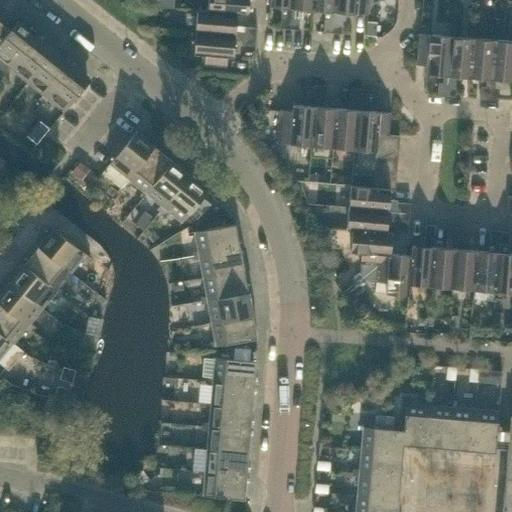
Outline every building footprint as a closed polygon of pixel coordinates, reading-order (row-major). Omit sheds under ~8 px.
[(248,0),(208,0),(208,11),(237,13),(237,14),(248,15),(248,0)] [(313,0),(291,0),(291,8),(313,10),(313,0)] [(334,11),(335,0),(313,0),(313,10),(334,11)] [(335,0),(334,11),(356,13),(367,13),(367,6),(367,0),(335,0)] [(208,11),(197,10),(195,32),(235,35),(237,14),(237,13),(208,11)] [(289,28),(290,15),(281,15),(280,28),(289,28)] [(298,29),(300,16),(290,15),(289,28),(298,29)] [(332,32),(333,19),(324,18),(323,31),(332,32)] [(341,33),(343,20),(333,19),(332,32),(341,33)] [(0,42),(10,30),(10,29),(0,21),(0,42)] [(10,30),(0,42),(0,75),(2,77),(4,74),(6,72),(36,35),(29,29),(26,32),(15,23),(10,29),(10,30)] [(256,36),(257,27),(244,26),(243,35),(256,36)] [(233,57),(235,35),(195,32),(193,53),(205,55),(204,65),(226,67),(227,56),(233,57)] [(451,36),(429,34),(418,33),(416,64),(426,65),(426,73),(448,75),(451,36)] [(40,44),(43,41),(36,35),(6,72),(9,74),(13,69),(28,81),(51,53),(40,44)] [(255,46),(256,36),(243,35),(242,45),(255,46)] [(470,77),(473,37),(451,36),(448,75),(470,77)] [(491,79),(494,39),(473,37),(470,77),(491,79)] [(511,40),(494,39),(491,79),(511,80),(511,40)] [(64,58),(61,61),(51,53),(28,81),(43,93),(39,98),(41,101),(71,64),(64,58)] [(76,73),(79,69),(71,64),(41,101),(44,103),(48,98),(64,111),(87,82),(76,73)] [(12,74),(0,79),(0,97),(19,88),(12,74)] [(446,96),(447,83),(438,82),(437,95),(446,96)] [(455,97),(456,84),(447,83),(446,96),(455,97)] [(315,98),(316,85),(307,84),(306,97),(315,98)] [(324,99),(325,86),(316,85),(315,98),(324,99)] [(489,99),(490,86),(481,86),(480,99),(489,99)] [(498,100),(499,87),(490,86),(489,99),(498,100)] [(358,101),(359,88),(350,88),(349,101),(358,101)] [(367,102),(368,89),(359,88),(358,101),(367,102)] [(311,145),(314,106),(292,104),(292,111),(281,110),(279,132),(290,133),(289,144),(311,145)] [(332,147),(336,108),(314,106),(311,145),(332,147)] [(354,149),(357,109),(336,108),(332,147),(354,149)] [(379,111),(357,109),(354,149),(375,151),(376,151),(376,144),(377,133),(388,134),(390,112),(379,111)] [(36,144),(49,128),(39,121),(27,136),(36,144)] [(399,135),(388,134),(377,133),(376,144),(398,146),(399,135)] [(147,140),(144,143),(133,134),(109,163),(125,175),(121,180),(124,183),(154,145),(147,140)] [(397,156),(398,146),(376,144),(376,151),(375,151),(375,155),(397,156)] [(158,155),(161,151),(154,145),(124,183),(127,185),(131,180),(146,192),(169,163),(158,155)] [(396,167),(397,156),(375,155),(374,165),(396,167)] [(77,161),(72,167),(81,175),(90,165),(80,156),(77,161)] [(182,168),(179,172),(169,163),(146,192),(161,204),(157,209),(159,211),(189,174),(182,168)] [(395,178),(396,167),(374,165),(373,176),(395,178)] [(308,170),(307,181),(329,183),(330,172),(308,170)] [(194,184),(197,180),(189,174),(159,211),(162,214),(166,209),(182,221),(205,193),(194,184)] [(395,189),(395,178),(373,176),(372,187),(390,188),(390,189),(395,189)] [(390,188),(372,187),(350,185),(348,207),(388,210),(390,189),(390,188)] [(409,212),(410,203),(397,202),(396,211),(409,212)] [(386,232),(386,231),(388,210),(348,207),(346,229),(352,229),(386,232)] [(408,221),(409,212),(396,211),(395,220),(408,221)] [(238,238),(233,238),(231,224),(195,231),(198,251),(192,252),(193,256),(240,247),(238,238)] [(434,238),(435,225),(426,224),(425,237),(434,238)] [(455,240),(457,227),(447,226),(446,239),(455,240)] [(87,261),(90,257),(52,227),(46,235),(50,238),(41,249),(70,272),(82,257),(87,261)] [(465,241),(466,228),(457,227),(455,240),(465,241)] [(386,231),(386,232),(352,229),(350,251),(361,252),(360,263),(377,264),(390,253),(392,232),(386,231)] [(499,243),(500,230),(491,230),(489,243),(499,243)] [(508,244),(509,231),(500,230),(499,243),(508,244)] [(429,285),(433,246),(411,244),(410,255),(411,255),(408,284),(409,284),(429,285)] [(451,287),(455,248),(433,246),(429,285),(451,287)] [(237,257),(241,256),(240,247),(193,256),(193,259),(200,258),(203,277),(239,270),(237,257)] [(473,289),(476,250),(455,248),(451,287),(473,289)] [(58,287),(70,272),(41,249),(33,259),(29,256),(23,264),(61,294),(63,291),(58,287)] [(498,252),(476,250),(473,289),(494,291),(498,252)] [(511,252),(498,252),(494,291),(511,292),(511,252)] [(411,255),(410,255),(390,253),(377,264),(375,281),(386,282),(385,293),(408,294),(409,284),(408,284),(411,255)] [(58,296),(61,294),(23,264),(18,271),(21,274),(13,284),(41,307),(53,292),(58,296)] [(246,282),(242,283),(239,270),(203,277),(207,296),(200,297),(201,300),(248,292),(246,282)] [(29,322),(41,307),(13,284),(4,295),(1,292),(0,292),(0,303),(32,329),(34,326),(29,322)] [(245,302),(250,301),(248,292),(201,300),(202,304),(208,303),(212,322),(248,315),(245,302)] [(32,329),(0,303),(0,332),(13,343),(25,328),(30,332),(32,329)] [(255,327),(250,328),(248,315),(212,322),(215,341),(209,342),(210,346),(257,337),(255,327)] [(0,363),(3,365),(6,367),(8,369),(23,351),(13,343),(0,332),(0,363)] [(185,350),(184,363),(196,363),(197,350),(185,350)] [(250,374),(251,360),(215,357),(213,377),(207,377),(206,380),(254,384),(255,375),(250,374)] [(456,367),(448,366),(447,379),(455,379),(456,367)] [(477,381),(478,369),(471,368),(469,381),(477,381)] [(502,371),(494,370),(493,382),(501,383),(502,371)] [(253,393),(254,384),(206,380),(206,384),(213,384),(211,403),(248,406),(249,393),(253,393)] [(426,446),(430,399),(426,398),(425,405),(405,403),(403,430),(404,430),(403,440),(417,441),(416,445),(426,446)] [(433,405),(433,399),(430,399),(426,446),(435,447),(435,443),(449,444),(452,407),(433,405)] [(471,450),(475,402),(471,402),(471,409),(452,407),(449,444),(462,445),(462,449),(471,450)] [(478,409),(479,403),(475,402),(471,450),(480,451),(481,447),(495,448),(498,411),(478,409)] [(247,420),(248,406),(211,403),(209,422),(203,422),(203,425),(250,430),(251,420),(247,420)] [(384,428),(385,416),(377,415),(376,427),(384,428)] [(393,429),(394,417),(386,416),(385,428),(393,429)] [(249,439),(250,430),(203,425),(202,429),(209,430),(207,449),(244,452),(245,438),(249,439)] [(384,428),(376,427),(357,426),(356,430),(363,431),(361,450),(398,453),(399,440),(403,440),(404,430),(403,430),(393,429),(385,428),(384,428)] [(243,465),(244,452),(207,449),(206,468),(199,467),(199,471),(246,475),(247,466),(243,465)] [(397,466),(398,453),(361,450),(359,469),(353,468),(353,472),(400,476),(401,467),(397,466)] [(329,470),(330,462),(318,461),(317,469),(329,470)] [(245,484),(246,475),(199,471),(198,475),(205,475),(203,495),(240,498),(241,484),(245,484)] [(400,485),(400,476),(353,472),(353,476),(359,476),(357,495),(394,498),(395,485),(400,485)] [(327,493),(328,485),(316,484),(315,492),(327,493)] [(511,485),(504,485),(503,494),(508,494),(507,508),(511,508),(511,485)] [(394,511),(393,511),(394,498),(357,495),(355,511),(394,511)]
